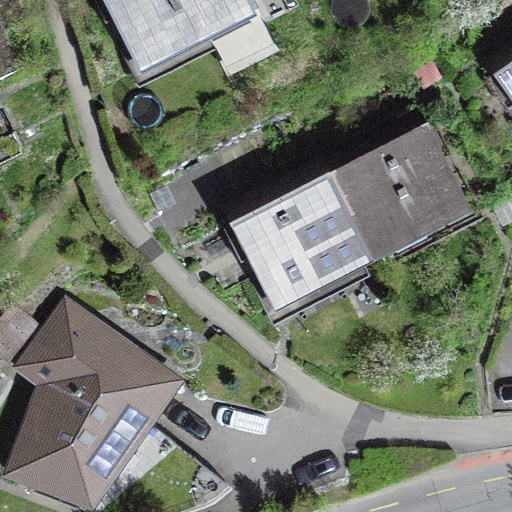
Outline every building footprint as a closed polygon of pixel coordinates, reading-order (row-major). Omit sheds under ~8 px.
[(113,0),(146,65),(244,15),(236,0),(113,0)] [(0,18),(0,69),(20,60),(0,18)] [(511,54),(497,65),(511,85),(511,54)] [(0,104),(0,141),(15,134),(0,104)] [(324,168),(370,257),(460,211),(414,122),(324,168)] [(370,257),(324,168),(236,214),(282,303),(370,257)] [(12,473),(89,501),(107,450),(133,415),(145,424),(171,389),(129,358),(124,365),(112,356),(121,346),(67,307),(24,366),(46,383),(12,473)]
